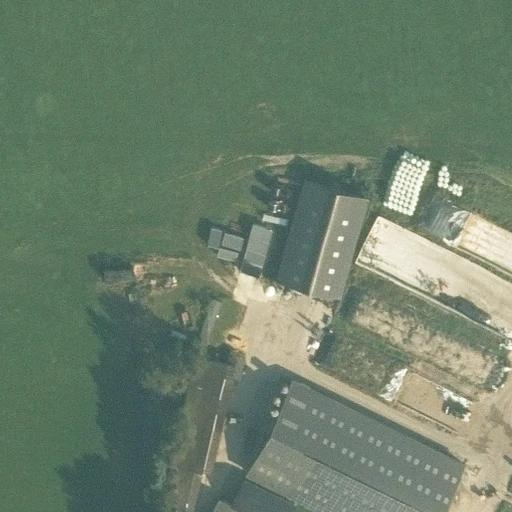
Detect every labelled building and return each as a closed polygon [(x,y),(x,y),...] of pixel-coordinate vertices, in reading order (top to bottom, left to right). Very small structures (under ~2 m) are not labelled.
[(340,297),(369,196),(302,177),(274,278),(340,297)] [(177,297),(132,451),(201,471),(246,318),(177,297)] [(322,511),(440,511),(465,462),(292,376),(244,473),(322,511)] [(445,403),(437,418),(447,424),(456,409),(445,403)] [(245,511),(290,511),(295,502),(245,477),(232,503),(218,497),(210,511),(243,511),(244,511),(245,511)]
